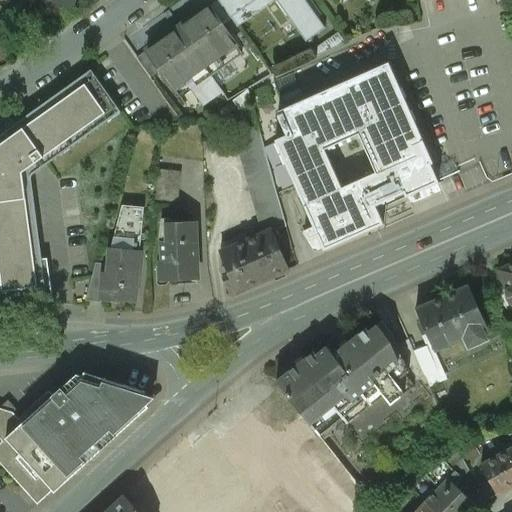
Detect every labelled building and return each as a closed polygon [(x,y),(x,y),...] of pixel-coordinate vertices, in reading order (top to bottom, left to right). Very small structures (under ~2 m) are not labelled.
[(51,0),(70,8),(74,0),(51,0)] [(231,17),(218,0),(217,0),(209,7),(223,27),(232,20),(231,17)] [(218,0),(231,17),(254,0),(275,0),(306,42),(324,29),(303,0),(218,0)] [(209,7),(208,7),(177,29),(211,76),(242,54),(223,27),(209,7)] [(177,29),(146,51),(147,51),(161,71),(180,98),(194,88),(211,76),(177,29)] [(161,71),(147,51),(146,51),(137,58),(151,78),(161,71)] [(438,184),(430,166),(432,165),(402,98),(388,65),(280,113),(281,116),(278,117),(287,137),(275,142),(323,251),(381,225),(374,208),(404,194),(406,198),(438,184)] [(211,76),(194,88),(205,104),(222,91),(211,76)] [(8,139),(0,145),(0,305),(31,301),(39,300),(23,173),(42,159),(47,165),(121,112),(96,77),(23,128),(19,122),(4,133),(8,139)] [(258,127),(235,134),(251,190),(274,183),(258,127)] [(181,173),(158,171),(154,205),(177,208),(181,173)] [(274,183),(251,190),(264,234),(272,231),(286,227),(274,183)] [(142,208),(116,205),(112,250),(137,252),(142,208)] [(194,223),(164,225),(165,243),(162,243),(162,262),(159,262),(160,281),(197,279),(194,223)] [(286,227),(272,231),(284,256),(293,254),(286,227)] [(264,234),(221,253),(231,275),(224,277),(232,295),(259,283),(259,284),(270,279),(270,278),(290,269),(284,256),(272,231),(264,234)] [(112,250),(110,250),(108,265),(107,275),(103,274),(101,299),(102,299),(134,302),(139,252),(137,252),(112,250)] [(47,259),(42,260),(41,256),(40,256),(46,299),(47,299),(47,295),(52,294),(47,259)] [(511,262),(511,263),(511,264),(497,270),(506,290),(506,295),(507,300),(509,303),(511,306),(511,262)] [(108,265),(96,264),(86,302),(101,303),(102,299),(101,299),(103,274),(107,275),(108,265)] [(469,285),(445,295),(444,292),(434,296),(436,299),(416,308),(435,351),(462,339),(463,341),(464,342),(466,344),(469,345),(473,347),(477,346),(479,345),(481,343),(483,341),(484,339),(485,337),(485,334),(484,329),(488,328),(469,285)] [(333,355),(371,406),(383,396),(391,406),(415,387),(405,375),(409,371),(391,348),(386,341),(394,335),(382,321),(369,332),(366,329),(333,355)] [(415,387),(391,406),(383,396),(371,406),(347,425),(343,419),(320,437),(323,442),(330,437),(371,489),(444,419),(425,375),(415,352),(410,340),(391,348),(409,371),(405,375),(415,387)] [(371,406),(333,355),(327,347),(316,355),(314,352),(276,382),(302,415),(320,437),(343,419),(347,425),(371,406)] [(437,371),(427,347),(415,352),(425,375),(437,371)] [(69,382),(53,396),(49,392),(18,420),(12,413),(16,410),(8,401),(0,408),(0,438),(3,442),(0,444),(0,463),(37,505),(53,491),(55,493),(71,478),(71,477),(85,465),(87,464),(86,463),(100,451),(101,451),(102,450),(102,449),(116,437),(117,436),(117,435),(131,423),(133,422),(132,421),(143,412),(144,412),(148,408),(147,406),(144,395),(145,393),(139,391),(125,387),(125,386),(123,386),(105,381),(105,380),(104,379),(104,380),(86,374),(84,373),(83,376),(83,377),(81,384),(80,384),(80,386),(78,385),(78,386),(70,383),(69,382)] [(320,437),(302,415),(285,430),(288,433),(301,448),(302,448),(359,511),(376,511),(378,511),(323,442),(320,437)] [(288,433),(261,458),(274,472),(301,448),(288,433)] [(185,439),(124,495),(139,511),(162,511),(167,509),(165,507),(157,499),(202,458),(185,439)] [(359,511),(302,448),(301,448),(274,472),(272,474),(305,511),(359,511)] [(511,448),(480,465),(496,496),(511,487),(511,448)] [(458,452),(446,463),(442,459),(426,475),(438,487),(424,502),(434,511),(469,511),(475,506),(455,488),(470,472),(458,452)] [(203,511),(305,511),(272,474),(274,472),(261,458),(203,511)] [(139,511),(124,495),(105,511),(139,511)] [(434,511),(424,502),(417,510),(419,511),(434,511)]
